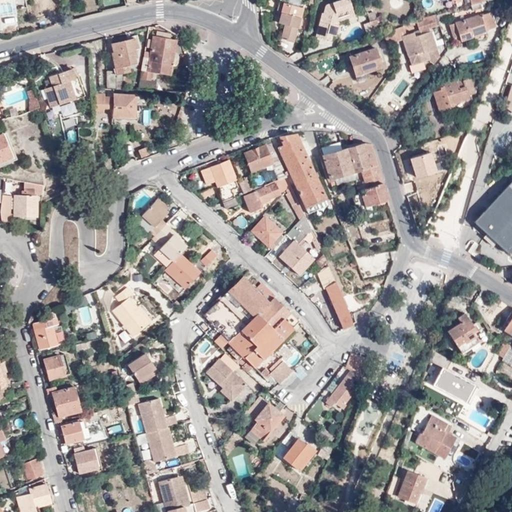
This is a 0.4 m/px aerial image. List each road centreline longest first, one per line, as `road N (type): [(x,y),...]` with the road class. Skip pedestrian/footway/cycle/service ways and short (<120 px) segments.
road 1 (residential): [(152,169),(336,349),(377,313),(408,240)]
road 2 (residential): [(152,169),(119,192),(109,260),(90,263),(78,214),(68,212),(58,224),(51,274),(36,276)]
road 3 (residential): [(65,511),(16,323),(36,276)]
road 4 (tertiary): [(0,51),(158,11),(209,21)]
road 5 (residential): [(152,169),(326,102)]
road 6 (tertiary): [(326,102),(376,139),(408,240)]
